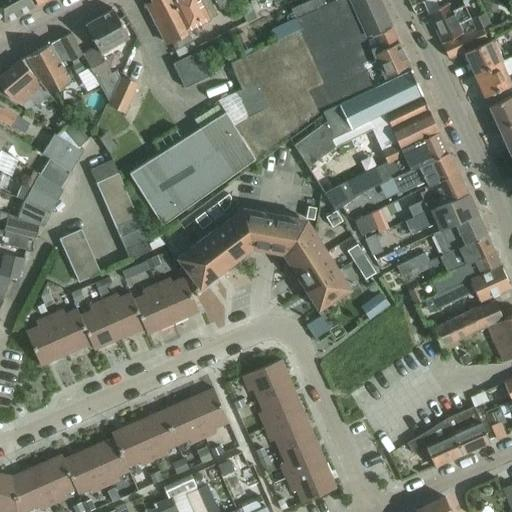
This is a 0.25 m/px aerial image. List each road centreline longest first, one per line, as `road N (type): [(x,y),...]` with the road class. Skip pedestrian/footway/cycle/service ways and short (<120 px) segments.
road 1 (residential): [(0,443),(255,330)]
road 2 (residential): [(396,0),(510,237)]
road 3 (residential): [(0,328),(65,206),(86,199),(113,262)]
road 4 (residential): [(255,330),(280,329),(298,343),(373,507)]
road 5 (unclassified): [(373,507),(511,450)]
